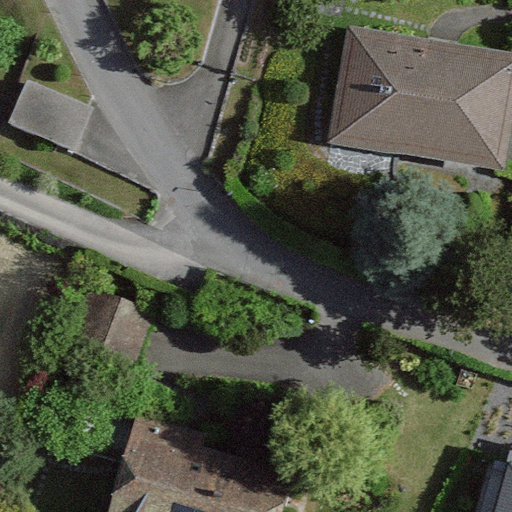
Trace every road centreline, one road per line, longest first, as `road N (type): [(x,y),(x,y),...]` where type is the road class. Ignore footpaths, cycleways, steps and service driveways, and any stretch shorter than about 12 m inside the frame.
road 1 (residential): [(511,353),(291,280),(210,235)]
road 2 (residential): [(210,235),(144,146),(80,0)]
road 3 (residential): [(210,235),(159,257),(0,191)]
